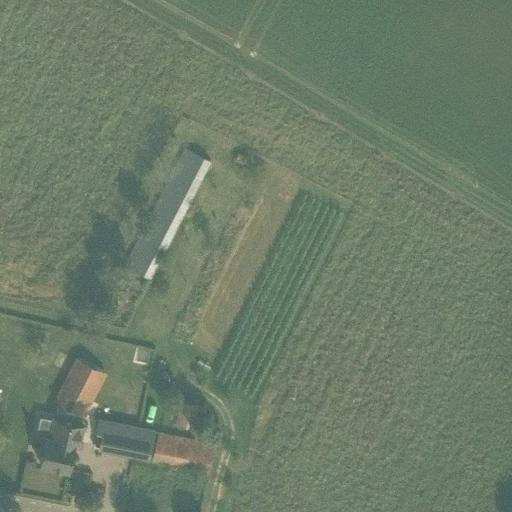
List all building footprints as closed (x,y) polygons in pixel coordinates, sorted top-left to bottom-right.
[(124,263),(152,277),(210,158),(182,144),(124,263)] [(84,416),(106,372),(76,357),(54,401),(84,416)] [(179,400),(175,424),(198,428),(202,405),(179,400)] [(45,436),(40,464),(68,470),(74,443),(79,444),(83,425),(54,419),(54,420),(50,437),(45,436)] [(100,433),(98,447),(148,457),(154,430),(103,420),(100,433)] [(215,442),(157,432),(152,459),(209,470),(215,442)]
